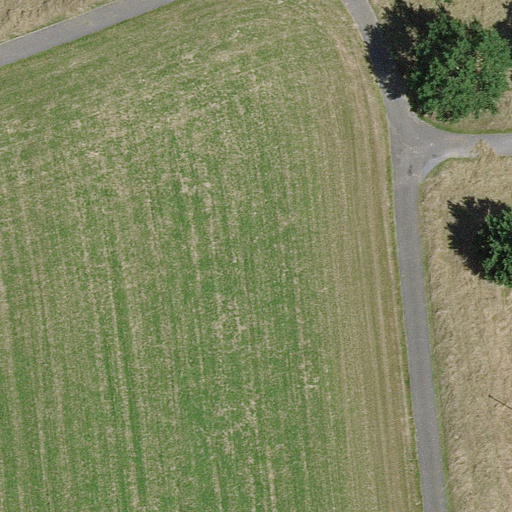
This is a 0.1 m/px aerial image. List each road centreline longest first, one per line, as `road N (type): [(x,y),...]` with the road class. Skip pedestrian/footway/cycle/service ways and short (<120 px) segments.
road 1 (track): [(452,511),(415,150)]
road 2 (track): [(171,0),(0,63)]
road 3 (track): [(415,150),(383,28),(363,0)]
